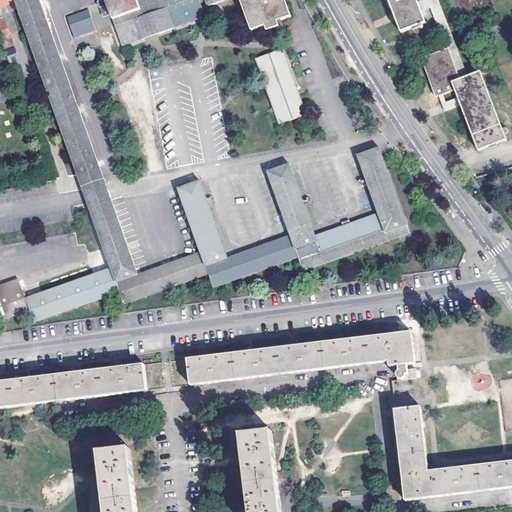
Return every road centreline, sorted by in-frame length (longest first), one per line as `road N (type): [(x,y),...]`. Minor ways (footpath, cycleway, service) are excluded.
road 1 (residential): [(511,279),(0,352)]
road 2 (tertiary): [(511,268),(333,0)]
